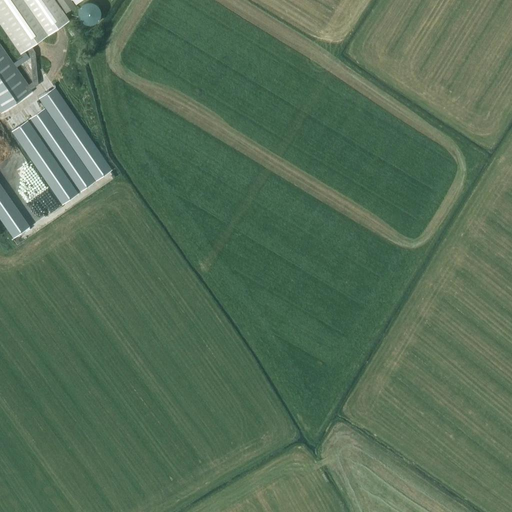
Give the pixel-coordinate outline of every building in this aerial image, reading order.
[(70,23),(54,0),(0,0),(0,25),(21,56),(70,23)] [(80,20),(83,23),(87,24),(91,24),(95,23),(98,21),(100,17),(100,13),(100,10),(98,6),(95,4),(91,2),(87,2),(84,3),(81,6),(79,9),(78,13),(78,17),(80,20)] [(0,109),(2,112),(32,92),(0,45),(0,109)] [(47,93),(40,98),(97,180),(111,170),(35,60),(28,65),(47,93)] [(94,182),(37,99),(23,109),(80,192),(94,182)] [(78,193),(21,111),(6,121),(63,204),(78,193)] [(0,185),(0,216),(14,237),(29,227),(0,185)]
